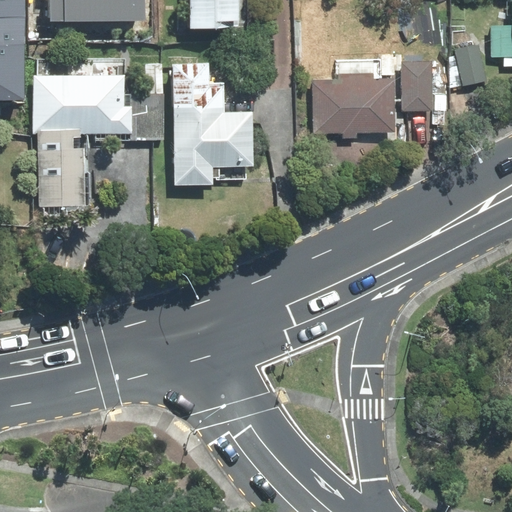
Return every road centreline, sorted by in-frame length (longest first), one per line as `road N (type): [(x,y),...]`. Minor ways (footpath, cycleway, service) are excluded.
road 1 (secondary): [(198,341),(279,278),(511,157)]
road 2 (secondary): [(397,275),(370,353),(363,409),(374,511)]
road 3 (secondary): [(335,511),(259,431),(198,341)]
road 4 (secondary): [(397,275),(198,341)]
road 5 (secondary): [(0,381),(198,341)]
road 6 (secondary): [(511,216),(397,275)]
